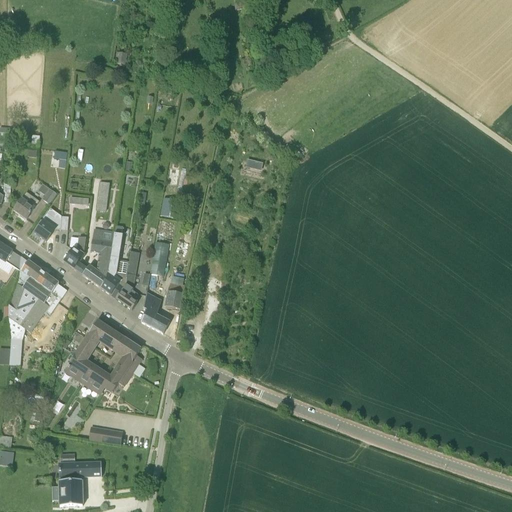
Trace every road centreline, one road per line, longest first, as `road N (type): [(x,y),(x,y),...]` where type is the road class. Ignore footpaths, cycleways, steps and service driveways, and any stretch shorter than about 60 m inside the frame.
road 1 (tertiary): [(511,485),(185,360)]
road 2 (unclassified): [(511,149),(350,37),(332,0)]
road 3 (tertiary): [(185,360),(0,233)]
road 4 (unclassified): [(185,360),(175,372),(148,511)]
